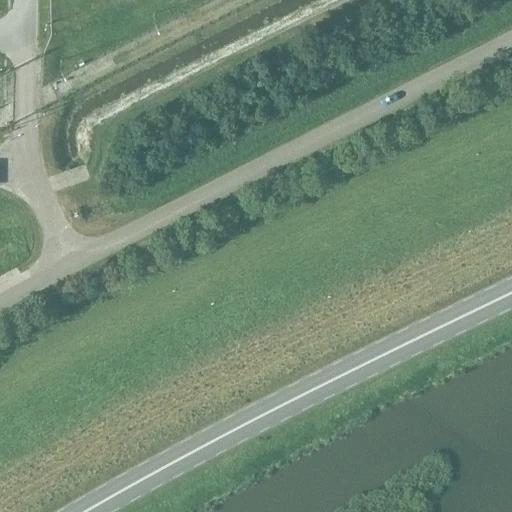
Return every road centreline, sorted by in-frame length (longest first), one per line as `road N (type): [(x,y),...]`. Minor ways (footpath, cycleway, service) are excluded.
road 1 (unclassified): [(0,325),(511,58)]
road 2 (primary): [(84,511),(511,293)]
